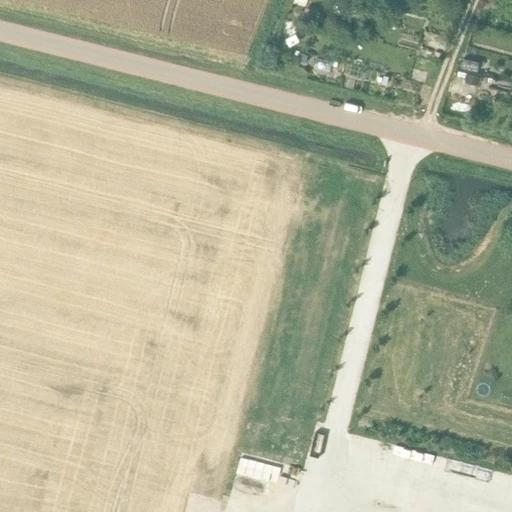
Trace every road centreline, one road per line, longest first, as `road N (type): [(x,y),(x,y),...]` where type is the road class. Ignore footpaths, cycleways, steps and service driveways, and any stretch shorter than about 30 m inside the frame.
road 1 (unclassified): [(511,159),(0,30)]
road 2 (track): [(423,137),(472,0)]
